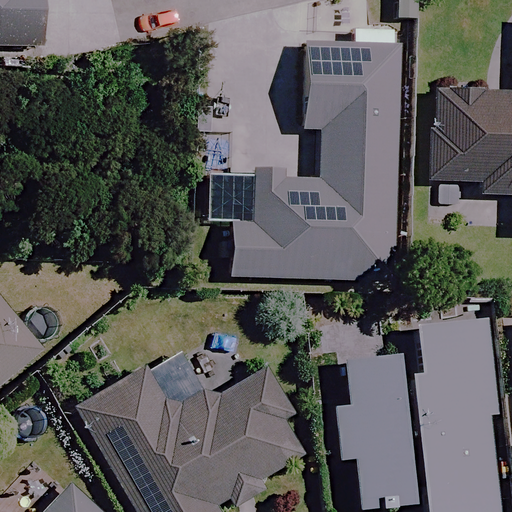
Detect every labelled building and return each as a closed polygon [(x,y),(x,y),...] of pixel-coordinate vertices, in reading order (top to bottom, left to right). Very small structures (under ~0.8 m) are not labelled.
[(0,0),(0,53),(29,55),(31,0),(0,0)] [(388,52),(299,49),(295,150),(310,151),(309,181),(248,179),(246,230),(222,229),(220,280),(379,286),(388,52)] [(511,97),(430,95),(427,185),(472,186),(471,198),(510,200),(508,236),(511,236),(511,97)] [(0,383),(32,356),(0,317),(0,383)] [(488,416),(479,323),(385,332),(387,361),(333,366),(337,410),(323,411),(328,464),(345,462),(349,511),(381,511),(413,509),(413,511),(488,511),(480,416),(488,416)] [(305,453),(258,372),(194,409),(188,399),(163,414),(139,373),(70,413),(126,511),(223,511),(257,493),(251,484),(305,453)] [(20,511),(12,504),(4,511),(83,511),(63,492),(43,511),(20,511)]
